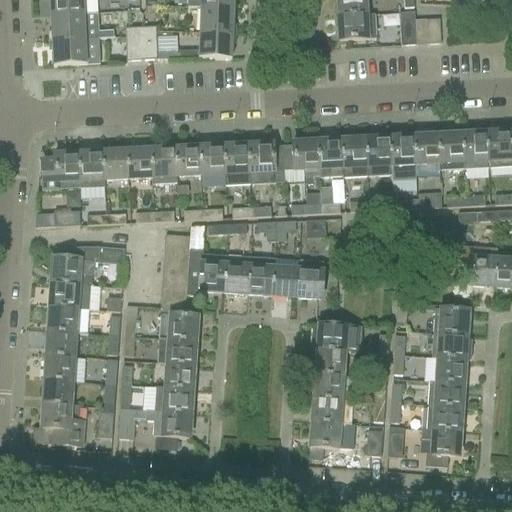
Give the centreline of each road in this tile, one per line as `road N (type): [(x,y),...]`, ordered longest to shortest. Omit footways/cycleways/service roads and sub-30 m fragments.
road 1 (residential): [(10,122),(511,95)]
road 2 (tertiary): [(135,489),(418,511)]
road 3 (residential): [(0,380),(10,122)]
road 4 (tertiary): [(135,489),(0,469)]
road 5 (tertiary): [(0,493),(135,489)]
road 6 (residential): [(10,122),(3,0)]
